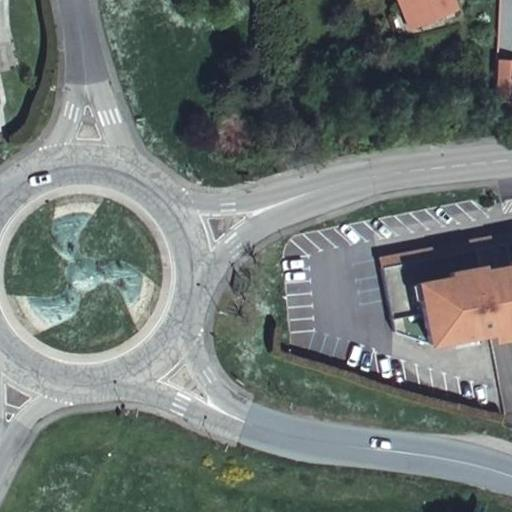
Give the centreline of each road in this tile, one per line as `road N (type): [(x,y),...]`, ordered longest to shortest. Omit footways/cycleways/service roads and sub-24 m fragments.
road 1 (secondary): [(511,475),(246,422)]
road 2 (tertiary): [(297,195),(377,174),(511,159)]
road 3 (secondary): [(129,374),(178,403),(246,422)]
road 4 (tertiary): [(297,195),(170,200)]
road 5 (tertiary): [(196,272),(297,195)]
road 6 (secondary): [(246,422),(208,379),(187,317)]
